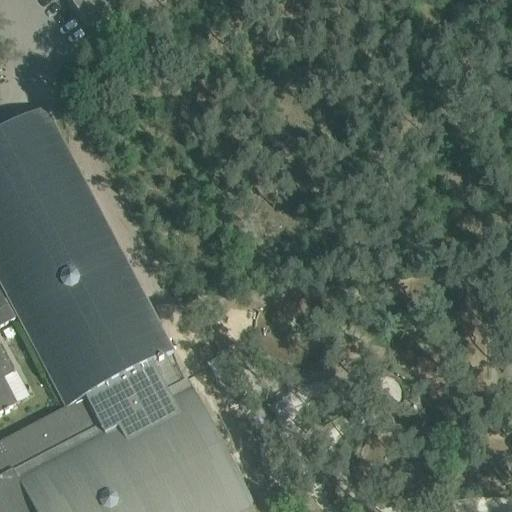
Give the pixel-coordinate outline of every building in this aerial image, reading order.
[(66,0),(91,31),(129,0),(66,0)] [(174,354),(53,126),(45,110),(0,134),(0,283),(67,409),(0,444),(0,511),(256,511),(187,382),(181,385),(166,358),(174,354)] [(0,310),(0,328),(15,321),(8,306),(0,310)] [(199,353),(204,362),(213,357),(208,348),(199,353)] [(0,415),(4,413),(5,415),(10,413),(8,411),(18,406),(4,380),(13,376),(0,351),(0,415)]
